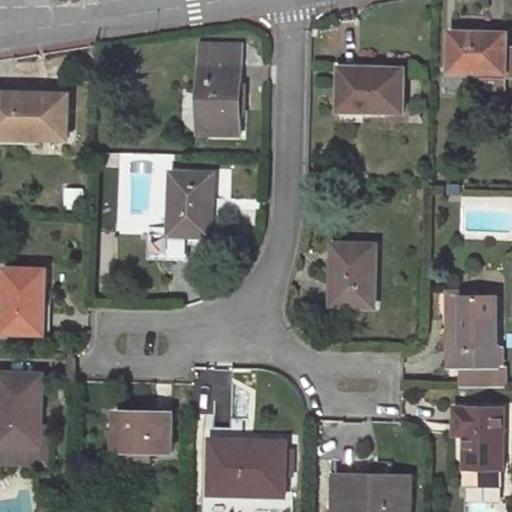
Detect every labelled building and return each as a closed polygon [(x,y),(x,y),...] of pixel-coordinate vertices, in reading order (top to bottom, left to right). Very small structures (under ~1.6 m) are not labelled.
[(508,73),(509,46),(510,33),(454,32),(453,68),(476,69),(476,72),(508,73)] [(202,65),(243,66),(243,43),(202,42),(202,65)] [(511,46),(509,46),(508,73),(476,72),(476,90),(509,89),(511,89),(511,46)] [(242,134),(243,66),(202,65),(201,133),(242,134)] [(406,70),(368,70),(368,77),(345,77),(344,110),(405,110),(406,70)] [(508,102),(509,89),(476,90),(475,102),(508,102)] [(30,135),(69,137),(70,96),(0,93),(0,126),(30,128),(30,135)] [(0,133),(30,135),(30,128),(0,126),(0,133)] [(216,173),(173,173),(171,235),(212,237),(213,198),(216,196),(216,173)] [(377,246),(336,246),(335,304),(377,304),(377,246)] [(48,270),(8,269),(6,331),(46,332),(48,270)] [(477,292),(456,292),(455,367),(463,367),(462,386),(506,387),(505,367),(499,367),(499,298),(477,298),(477,292)] [(45,375),(2,374),(0,434),(0,444),(2,445),(43,446),(43,423),(45,375)] [(502,468),(504,468),(505,409),(457,408),(457,427),(468,427),(468,435),(467,468),(502,468)] [(174,414),(118,413),(117,452),(153,453),(173,454),(174,414)] [(52,423),(43,423),(43,446),(2,445),(1,462),(51,464),(52,423)] [(217,440),(217,429),(204,429),(202,501),(213,501),(213,493),(286,495),(286,442),(232,441),(217,440)] [(232,430),(217,429),(217,440),(232,441),(232,430)] [(117,452),(117,461),(152,462),(153,453),(117,452)] [(502,468),(467,468),(467,485),(502,486),(502,468)] [(409,511),(411,477),(338,475),(336,511),(409,511)]
